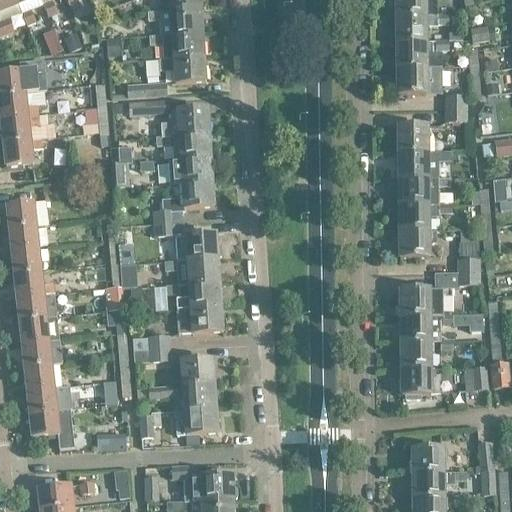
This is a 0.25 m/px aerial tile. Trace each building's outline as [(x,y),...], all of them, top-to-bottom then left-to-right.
[(15,0),(0,0),(0,25),(9,22),(22,16),(21,15),(18,7),(15,0)] [(77,0),(66,0),(70,10),(80,6),(77,0)] [(163,0),(164,14),(164,15),(200,12),(199,0),(163,0)] [(437,18),(437,0),(396,0),(396,7),(394,7),(394,17),(396,17),(397,19),(437,18)] [(58,15),(53,2),(43,6),(48,19),(58,15)] [(27,28),(36,24),(31,11),(22,15),(27,28)] [(149,15),(150,23),(160,22),(161,39),(202,36),(200,12),(164,15),(164,14),(149,15)] [(426,45),(426,30),(436,30),(436,27),(449,27),(449,18),(437,18),(397,19),(397,33),(394,33),(395,44),(397,44),(397,45),(426,45)] [(0,39),(13,34),(9,22),(0,25),(0,39)] [(487,29),(471,31),(473,46),(489,43),(487,29)] [(151,40),(149,40),(150,48),(162,47),(163,63),(166,63),(204,60),(202,36),(161,39),(151,40)] [(77,40),(67,44),(71,54),(81,50),(77,40)] [(108,42),(109,59),(124,59),(122,41),(108,42)] [(397,59),(395,59),(395,70),(397,70),(397,71),(426,70),(426,56),(436,56),(436,53),(436,44),(426,45),(397,45),(397,59)] [(438,54),(449,54),(449,44),(438,44),(438,54)] [(468,66),(478,65),(477,52),(467,53),(468,66)] [(161,63),(159,63),(160,74),(175,73),(176,87),(205,85),(204,60),(166,63),(163,63),(161,63)] [(479,78),(478,65),(468,66),(469,79),(479,78)] [(435,81),(426,81),(426,70),(397,71),(397,97),(435,97),(435,81)] [(0,99),(25,97),(22,73),(0,75),(0,99)] [(496,76),(484,78),(487,97),(511,93),(511,83),(498,85),(496,76)] [(480,91),(479,78),(469,79),(470,91),(480,91)] [(128,90),(128,101),(169,98),(169,87),(128,90)] [(106,100),(105,88),(95,88),(96,101),(106,100)] [(480,91),(470,91),(471,104),(481,103),(480,91)] [(25,97),(0,99),(0,114),(1,123),(27,120),(38,119),(37,109),(26,110),(25,97)] [(446,113),(469,112),(469,99),(446,100),(446,113)] [(106,100),(96,101),(97,112),(97,113),(107,113),(106,100)] [(169,103),(130,105),(131,119),(149,118),(149,116),(170,115),(170,108),(169,103)] [(482,130),(484,141),(511,136),(511,107),(496,109),(498,128),(482,130)] [(85,127),(98,126),(108,125),(107,113),(97,113),(97,112),(84,113),(85,127)] [(162,140),(209,137),(207,112),(171,115),(172,126),(161,127),(162,140)] [(469,112),(446,113),(446,126),(469,125),(469,112)] [(27,120),(1,123),(3,146),(30,143),(41,142),(55,140),(53,127),(47,128),(46,118),(38,119),(27,120)] [(98,126),(99,140),(109,139),(108,125),(98,126)] [(398,155),(398,156),(427,156),(427,129),(398,129),(398,144),(396,144),(396,155),(398,155)] [(209,137),(162,140),(156,140),(157,149),(173,148),(174,163),(210,161),(209,137)] [(30,143),(3,146),(6,170),(32,167),(31,153),(42,152),(41,142),(30,143)] [(495,146),(482,148),(484,159),(497,158),(497,159),(511,157),(511,142),(495,145),(495,146)] [(451,155),(439,156),(439,166),(451,165),(451,155)] [(399,181),(399,182),(428,182),(427,156),(398,156),(399,170),(396,170),(397,181),(399,181)] [(181,172),(182,187),(212,185),(210,161),(174,163),(158,165),(158,173),(181,172)] [(511,163),(492,164),(492,174),(511,173),(511,163)] [(139,175),(153,174),(152,164),(139,165),(139,175)] [(454,167),(455,180),(472,180),(472,166),(454,167)] [(125,173),(112,174),(113,191),(126,190),(125,173)] [(399,196),(397,196),(397,207),(399,207),(399,208),(428,208),(438,208),(438,190),(451,190),(450,181),(428,182),(399,182),(399,196)] [(162,215),(152,215),(153,228),(174,227),(173,215),(184,215),(184,211),(214,210),(212,185),(182,187),(178,187),(178,201),(161,202),(162,215)] [(56,195),(55,187),(43,189),(44,197),(56,195)] [(478,193),(479,206),(489,205),(488,192),(478,193)] [(48,227),(45,204),(6,208),(9,232),(36,229),(48,227)] [(480,218),(490,217),(489,205),(479,206),(480,218)] [(450,207),(438,208),(438,217),(451,216),(450,207)] [(399,222),(397,222),(397,233),(399,233),(399,234),(428,234),(428,220),(438,220),(438,217),(438,208),(428,208),(399,208),(399,222)] [(481,230),(491,230),(490,217),(480,218),(481,230)] [(118,240),(117,227),(107,228),(108,241),(118,240)] [(153,228),(154,237),(175,236),(174,227),(153,228)] [(36,229),(9,232),(12,255),(38,252),(38,248),(48,247),(46,231),(36,232),(36,229)] [(482,242),(492,242),(491,230),(481,230),(482,242)] [(428,234),(399,234),(400,261),(429,260),(428,246),(432,246),(436,243),(436,234),(428,234)] [(479,276),(479,235),(460,235),(460,263),(458,263),(458,276),(479,276)] [(187,264),(217,262),(216,238),(185,240),(187,264)] [(118,240),(108,241),(109,253),(119,252),(118,240)] [(493,254),(492,242),(482,242),(483,255),(493,254)] [(41,275),(38,252),(12,255),(14,278),(41,275)] [(119,252),(109,253),(110,266),(121,265),(119,252)] [(187,264),(177,265),(177,274),(178,289),(180,289),(189,289),(189,288),(219,286),(217,262),(187,264)] [(121,265),(110,266),(111,278),(122,277),(121,265)] [(177,265),(165,266),(165,274),(177,274),(177,265)] [(41,275),(14,278),(17,301),(43,298),(54,297),(54,296),(53,287),(42,288),(41,275)] [(441,318),(440,292),(443,289),(479,289),(479,276),(458,276),(436,276),(436,292),(400,293),(400,308),(398,308),(398,318),(400,318),(400,319),(429,319),(439,319),(441,318)] [(111,278),(113,291),(122,290),(123,290),(122,277),(111,278)] [(221,310),(219,286),(189,288),(189,289),(190,301),(177,302),(178,313),(221,310)] [(166,290),(167,299),(180,299),(180,289),(166,290)] [(122,290),(113,291),(115,314),(124,313),(122,290)] [(43,298),(17,301),(19,324),(46,321),(57,320),(54,297),(43,298)] [(487,307),(488,319),(497,318),(496,306),(487,307)] [(221,310),(178,313),(179,337),(192,336),(192,337),(222,335),(221,310)] [(452,327),(452,318),(441,318),(439,319),(439,327),(452,327)] [(468,319),(469,336),(482,335),(482,318),(468,319)] [(497,318),(488,319),(489,331),(498,330),(497,318)] [(429,319),(400,319),(401,333),(398,334),(399,344),(401,344),(401,345),(430,345),(439,345),(440,345),(439,344),(439,327),(439,319),(429,319)] [(22,348),(48,345),(46,321),(19,324),(22,348)] [(125,325),(116,326),(117,337),(126,336),(125,325)] [(498,330),(489,331),(490,343),(499,342),(498,330)] [(391,333),(377,333),(376,358),(389,359),(391,333)] [(126,336),(117,337),(118,350),(128,349),(127,336),(126,336)] [(149,340),(149,341),(150,353),(173,352),(172,339),(149,340)] [(499,342),(490,343),(490,355),(500,354),(499,342)] [(453,353),(453,344),(439,344),(440,345),(440,353),(453,353)] [(25,371),(51,368),(48,345),(22,348),(25,371)] [(399,370),(401,370),(401,371),(430,371),(430,345),(401,345),(401,359),(399,359),(399,370)] [(129,361),(128,349),(118,350),(119,362),(129,361)] [(150,353),(151,366),(173,365),(173,352),(150,353)] [(501,367),(500,354),(490,355),(492,368),(501,367)] [(129,361),(119,362),(120,375),(130,374),(129,361)] [(182,390),(214,387),(212,363),(180,365),(182,390)] [(27,394),(54,391),(51,368),(25,371),(27,394)] [(506,368),(492,369),(494,392),(508,391),(506,368)] [(440,397),(439,382),(430,382),(430,371),(401,371),(402,398),(405,398),(405,402),(420,402),(420,398),(440,397)] [(487,392),(485,371),(464,373),(466,394),(487,392)] [(130,374),(120,375),(121,387),(131,386),(130,374)] [(396,385),(381,384),(379,411),(394,412),(396,385)] [(122,400),(132,399),(131,386),(121,387),(122,400)] [(216,411),(214,387),(182,390),(184,413),(184,414),(216,411)] [(54,391),(27,394),(30,417),(56,414),(70,412),(72,412),(70,389),(54,391)] [(150,405),(175,403),(174,390),(149,392),(150,405)] [(198,437),(200,437),(218,436),(216,411),(184,414),(184,413),(175,414),(177,439),(185,438),(198,437)] [(56,414),(30,417),(32,441),(58,438),(59,453),(74,451),(70,412),(56,414)] [(141,441),(153,440),(152,429),(160,429),(159,415),(151,416),(151,419),(140,420),(141,441)] [(128,429),(114,430),(114,441),(128,441),(128,429)] [(199,447),(198,437),(185,438),(186,448),(199,447)] [(494,474),(491,447),(478,448),(480,475),(494,474)] [(412,476),(443,476),(443,451),(412,452),(412,476)] [(195,470),(171,470),(171,482),(184,482),(185,505),(191,505),(233,504),(232,479),(196,480),(195,470)] [(499,475),(500,488),(508,488),(507,474),(499,475)] [(443,500),(443,486),(456,486),(456,484),(468,484),(467,476),(443,476),(412,476),(413,488),(411,490),(411,496),(413,498),(413,500),(443,500)] [(145,482),(146,503),(158,503),(157,482),(145,482)] [(94,496),(93,486),(80,488),(81,497),(94,496)] [(500,500),(508,500),(508,488),(500,488),(500,500)] [(40,511),(56,511),(73,510),(70,489),(38,492),(40,511)] [(494,498),(493,490),(479,491),(480,499),(494,498)] [(129,501),(128,492),(117,493),(118,503),(129,501)] [(443,511),(443,500),(413,500),(413,511),(412,511),(443,511)] [(468,511),(468,500),(455,500),(455,511),(468,511)] [(500,511),(505,511),(509,511),(508,500),(500,500),(500,511)]
